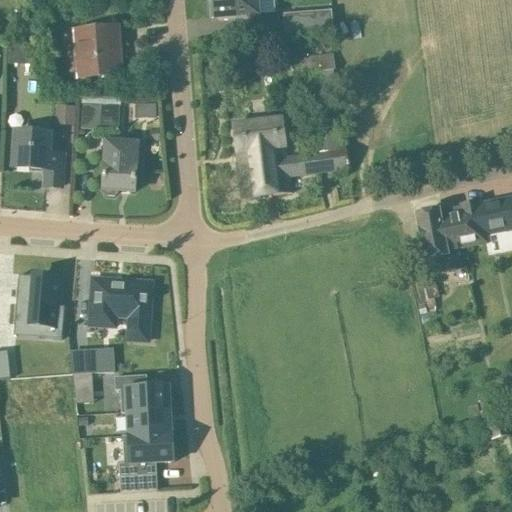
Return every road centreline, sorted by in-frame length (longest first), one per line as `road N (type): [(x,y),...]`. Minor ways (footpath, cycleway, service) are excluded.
road 1 (residential): [(190,239),(231,240),(511,170)]
road 2 (residential): [(223,511),(202,418),(190,239)]
road 3 (residential): [(190,239),(172,0)]
road 4 (residential): [(190,239),(0,223)]
